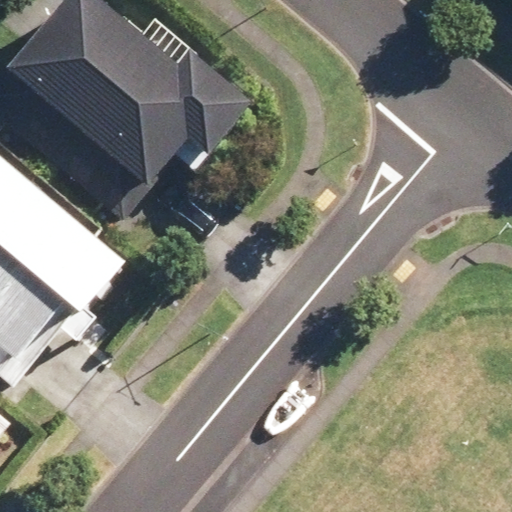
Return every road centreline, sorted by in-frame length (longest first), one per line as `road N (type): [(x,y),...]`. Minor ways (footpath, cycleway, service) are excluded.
road 1 (residential): [(138,511),(470,111)]
road 2 (residential): [(470,111),(339,0)]
